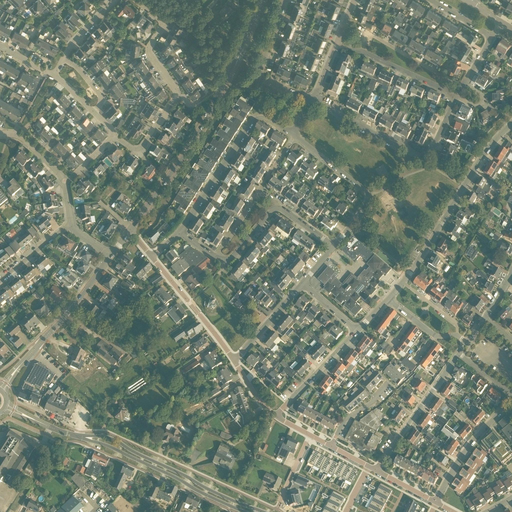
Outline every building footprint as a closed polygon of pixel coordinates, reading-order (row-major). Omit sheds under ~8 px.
[(20,8),(23,5),(21,2),(23,0),(15,0),(14,2),(12,3),(14,5),(18,10),(20,8)] [(36,16),(42,11),(44,14),(49,10),(45,5),(44,6),(40,0),(37,0),(33,3),(34,4),(29,8),(36,16)] [(92,0),(91,0),(82,0),(80,3),(82,5),(77,11),(83,17),(86,14),(85,13),(90,8),(89,7),(91,4),(90,3),(92,0)] [(232,13),(237,8),(228,0),(227,0),(222,6),(223,7),(219,12),(226,18),(231,13),(232,13)] [(374,14),(376,9),(377,5),(372,3),(365,0),(363,7),(369,9),(368,12),(374,14)] [(408,8),(412,10),(414,11),(419,4),(413,0),(408,8)] [(333,3),(330,9),(338,12),(340,6),(333,3)] [(131,8),(126,4),(123,8),(120,6),(115,12),(120,16),(123,11),(130,17),(135,11),(132,8),(131,8)] [(306,11),(308,6),(302,4),(301,7),(295,5),(293,11),(300,13),(301,10),(306,11)] [(421,15),(425,7),(419,4),(414,11),(412,15),(415,16),(417,13),(421,15)] [(326,14),(328,15),(335,18),(338,12),(330,9),(327,8),(325,13),(317,10),(316,13),(325,17),(326,14)] [(429,25),(435,13),(429,10),(425,17),(428,19),(426,23),(429,25)] [(80,17),(73,11),(71,14),(72,15),(70,17),(69,15),(68,15),(65,18),(65,19),(67,21),(66,22),(72,28),(75,25),(79,21),(77,19),(80,17)] [(301,24),(303,18),(299,16),(300,13),(293,11),(291,17),(296,19),(295,22),(301,24)] [(373,16),(374,14),(368,12),(367,15),(361,12),(358,19),(361,20),(360,23),(372,28),(373,25),(365,22),(366,18),(371,20),(373,16)] [(437,25),(441,17),(435,13),(429,25),(431,26),(433,22),(437,24),(437,25)] [(140,18),(136,15),(131,22),(136,26),(138,24),(140,26),(141,26),(144,21),(146,19),(142,15),(140,18)] [(447,31),(452,23),(445,19),(441,27),(447,31)] [(333,23),(326,20),(325,22),(321,21),(320,24),(324,26),(331,29),(333,23)] [(63,37),(68,32),(65,28),(67,26),(62,21),(58,25),(53,29),(59,34),(63,37)] [(148,24),(144,21),(141,26),(140,26),(138,28),(144,32),(145,32),(145,34),(145,35),(147,37),(151,33),(149,31),(154,25),(149,22),(148,24)] [(387,34),(392,26),(382,21),(379,26),(382,28),(381,30),(387,34)] [(108,26),(104,22),(99,26),(103,30),(106,33),(108,31),(109,32),(111,32),(113,31),(115,29),(110,23),(108,26)] [(299,29),(301,24),(295,22),(294,24),(289,22),(286,29),(294,31),(295,28),(299,29)] [(453,34),(458,27),(452,23),(447,31),(453,34)] [(174,34),(181,38),(186,31),(175,24),(172,29),(176,31),(174,34)] [(10,26),(8,25),(2,34),(7,37),(11,30),(9,28),(10,26)] [(328,35),(331,29),(324,26),(321,32),(328,35)] [(398,40),(404,30),(404,29),(401,27),(399,31),(396,29),(391,36),(398,40)] [(101,32),(97,28),(93,32),(97,36),(102,41),(104,39),(105,40),(107,38),(109,39),(111,37),(106,33),(103,30),(101,32)] [(15,41),(22,29),(21,29),(19,34),(15,31),(11,38),(15,41)] [(20,45),(24,37),(21,35),(23,30),(22,29),(15,41),(18,43),(17,44),(20,45)] [(295,42),(297,36),(292,35),(294,31),(286,29),(284,35),(290,37),(289,40),(295,42)] [(403,44),(408,36),(407,36),(405,34),(407,31),(404,30),(398,40),(403,44)] [(325,37),(318,34),(312,31),(311,34),(319,37),(317,43),(314,42),(313,42),(324,46),(325,47),(327,42),(326,42),(326,40),(324,39),(325,37)] [(463,36),(461,34),(457,32),(455,35),(461,39),(467,42),(468,40),(474,43),(477,37),(471,33),(469,37),(464,34),(463,36)] [(173,36),(169,34),(166,39),(173,43),(175,41),(178,43),(181,38),(174,34),(173,36)] [(39,47),(46,35),(45,35),(43,38),(40,36),(39,38),(38,37),(34,44),(39,47)] [(43,51),(48,43),(44,41),(47,36),(46,35),(39,47),(42,48),(41,50),(43,51)] [(95,39),(91,35),(87,39),(92,43),(94,45),(98,41),(100,43),(102,41),(97,36),(95,39)] [(30,40),(31,38),(29,37),(28,39),(24,37),(20,45),(22,46),(22,45),(25,47),(29,40),(30,40)] [(415,40),(413,39),(412,38),(407,46),(414,50),(418,42),(420,38),(417,37),(415,40)] [(468,54),(471,48),(466,45),(467,42),(461,39),(458,44),(463,47),(461,50),(468,54)] [(49,52),(55,41),(54,40),(51,45),(48,43),(43,51),(45,52),(46,51),(49,52)] [(282,40),(280,46),(292,51),(293,47),(295,42),(289,40),(288,42),(282,40)] [(53,55),(57,48),(53,46),(56,41),(55,41),(49,52),(53,55)] [(90,46),(86,42),(82,46),(85,49),(88,52),(92,48),(94,50),(96,48),(94,45),(92,43),(90,46)] [(321,52),(324,46),(313,42),(311,47),(307,45),(305,49),(311,51),(312,48),(314,49),(321,52)] [(420,53),(424,46),(418,42),(414,50),(420,53)] [(507,45),(502,42),(496,50),(500,52),(499,53),(502,55),(500,58),(505,61),(509,54),(507,53),(511,47),(507,45)] [(177,50),(180,48),(177,46),(173,49),(172,47),(169,50),(167,47),(160,52),(163,57),(167,54),(169,56),(175,52),(177,50)] [(289,60),(291,54),(292,51),(280,46),(278,52),(284,54),(283,57),(289,60)] [(83,52),(79,48),(75,52),(77,54),(76,55),(79,58),(81,57),(82,59),(86,55),(88,57),(91,54),(88,52),(85,49),(83,52)] [(434,52),(428,48),(424,56),(430,59),(436,49),(434,52)] [(138,55),(139,50),(130,49),(130,54),(125,54),(125,58),(133,59),(134,55),(138,55)] [(437,62),(438,59),(440,55),(437,53),(439,51),(436,49),(430,59),(436,63),(437,62)] [(468,54),(461,50),(459,53),(455,50),(454,50),(451,56),(457,59),(458,57),(464,60),(468,54)] [(319,57),(316,56),(317,53),(311,51),(309,56),(308,56),(307,59),(309,60),(318,64),(320,60),(319,59),(319,57)] [(180,59),(177,54),(175,52),(169,56),(170,59),(166,62),(170,66),(174,63),(180,59)] [(342,55),(340,59),(338,66),(347,70),(350,63),(352,59),(342,55)] [(138,63),(135,59),(129,64),(131,68),(132,67),(136,71),(138,70),(145,65),(142,60),(138,63)] [(175,73),(185,66),(180,59),(174,63),(176,66),(172,69),(175,73)] [(459,64),(460,61),(455,59),(454,62),(451,69),(449,68),(447,72),(453,75),(453,74),(458,76),(461,69),(459,68),(461,65),(459,64)] [(99,60),(89,68),(93,72),(97,69),(99,71),(105,66),(99,60)] [(318,64),(309,60),(306,66),(309,67),(314,69),(315,67),(316,68),(318,64)] [(2,76),(9,64),(3,61),(0,67),(0,68),(3,70),(4,71),(1,76),(2,76)] [(282,67),(279,66),(280,65),(277,63),(273,71),(276,72),(276,73),(282,76),(286,66),(283,65),(282,67)] [(10,74),(14,67),(9,64),(2,76),(4,77),(6,72),(10,74)] [(357,73),(366,77),(367,74),(370,67),(365,64),(364,67),(361,65),(359,68),(357,73)] [(500,69),(491,64),(489,67),(486,66),(483,72),(487,75),(491,77),(493,74),(497,76),(497,75),(500,69)] [(140,79),(146,74),(145,72),(148,69),(145,65),(138,70),(141,74),(139,76),(140,79)] [(100,81),(107,75),(104,71),(107,69),(105,66),(99,71),(101,74),(97,77),(100,81)] [(190,73),(187,68),(185,66),(175,73),(178,78),(182,75),(184,77),(190,73)] [(292,77),(294,71),(291,70),(292,69),(286,66),(282,76),(288,79),(289,76),(292,77)] [(338,66),(337,68),(337,69),(336,73),(339,74),(338,77),(344,79),(348,81),(349,78),(344,76),(347,70),(338,66)] [(16,77),(19,70),(14,67),(10,74),(15,77),(16,77)] [(377,70),(370,67),(367,74),(373,77),(375,73),(377,70)] [(297,73),(294,71),(292,77),(294,78),(293,81),(299,84),(303,74),(298,72),(297,73)] [(25,73),(22,72),(18,80),(22,82),(28,73),(26,72),(25,73)] [(111,72),(110,73),(107,75),(100,81),(103,85),(111,80),(110,79),(112,78),(114,81),(116,79),(111,72)] [(385,82),(388,75),(382,72),(378,79),(385,82)] [(27,85),(31,77),(29,75),(30,74),(28,73),(22,82),(27,85)] [(185,87),(192,82),(190,79),(193,77),(190,73),(184,77),(186,80),(182,83),(185,87)] [(145,86),(155,79),(152,74),(148,77),(146,74),(140,79),(145,86)] [(309,85),(312,79),(309,78),(309,77),(303,74),(299,84),(305,87),(306,84),(309,85)] [(388,75),(385,82),(383,86),(386,88),(389,89),(387,93),(390,94),(391,91),(392,89),(392,88),(390,87),(391,85),(394,78),(388,75)] [(32,94),(36,86),(33,84),(35,81),(33,79),(33,78),(31,77),(27,85),(26,86),(30,89),(29,92),(32,94)] [(108,89),(111,94),(118,88),(121,85),(118,81),(120,80),(118,77),(116,79),(114,81),(116,83),(108,89)] [(344,79),(338,77),(337,80),(333,78),(331,85),(339,88),(342,82),(343,82),(344,79)] [(487,82),(482,79),(479,77),(475,84),(478,86),(483,90),(488,82),(489,83),(491,80),(489,79),(487,82)] [(155,79),(145,86),(151,93),(156,88),(155,86),(159,83),(155,79)] [(194,91),(200,86),(195,80),(192,82),(185,87),(188,91),(192,89),(194,91)] [(401,90),(404,83),(399,80),(396,87),(401,90)] [(406,92),(409,85),(404,83),(401,90),(406,92)] [(336,98),(338,95),(336,95),(339,88),(331,85),(328,92),(332,93),(330,96),(336,98)] [(205,93),(203,90),(200,86),(194,91),(190,94),(193,99),(197,96),(199,98),(205,93)] [(414,87),(411,94),(416,97),(419,90),(414,87)] [(118,88),(111,94),(115,98),(119,95),(120,97),(120,102),(128,103),(128,100),(129,98),(126,97),(127,96),(123,92),(122,92),(118,88)] [(149,100),(157,95),(158,98),(165,93),(162,88),(158,91),(156,88),(151,93),(145,96),(145,97),(146,97),(149,100)] [(502,103),(502,97),(504,97),(504,92),(504,89),(497,91),(497,96),(491,96),(491,103),(497,103),(502,103)] [(421,99),(424,92),(419,90),(416,97),(421,99)] [(432,101),(436,94),(431,92),(427,99),(432,101)] [(60,103),(66,97),(63,93),(58,97),(54,93),(48,99),(51,102),(55,98),(60,103)] [(437,104),(441,96),(436,94),(432,101),(437,104)] [(63,112),(69,106),(67,104),(70,101),(66,97),(60,103),(58,105),(61,109),(63,112)] [(356,103),(357,100),(352,98),(351,101),(350,100),(346,108),(352,110),(356,103)] [(246,104),(240,100),(236,105),(240,107),(240,108),(249,114),(256,103),(249,99),(246,104)] [(149,100),(147,103),(144,107),(154,114),(157,109),(153,106),(155,104),(149,100)] [(8,113),(12,105),(8,103),(2,112),(4,113),(5,112),(8,113)] [(362,106),(356,103),(352,110),(358,114),(362,106)] [(11,117),(17,108),(12,105),(8,113),(10,115),(9,116),(11,117)] [(69,106),(63,112),(69,118),(70,117),(78,109),(75,105),(71,108),(69,106)] [(115,115),(119,111),(113,105),(109,109),(115,115)] [(151,118),(154,114),(144,107),(139,114),(145,118),(147,116),(151,118)] [(468,118),(470,115),(471,114),(472,112),(472,111),(464,107),(463,108),(460,110),(458,113),(460,114),(459,118),(458,117),(458,118),(465,121),(467,117),(468,118)] [(17,118),(21,111),(21,110),(17,108),(11,117),(13,118),(14,117),(17,118)] [(249,114),(240,108),(237,112),(233,109),(230,115),(236,119),(236,120),(242,124),(249,114)] [(75,124),(79,120),(81,118),(79,116),(82,113),(78,109),(70,117),(73,120),(72,122),(75,124)] [(112,119),(115,115),(109,109),(105,112),(112,119)] [(368,119),(372,112),(367,109),(363,116),(368,119)] [(497,117),(499,114),(492,110),(490,113),(489,114),(487,111),(486,111),(483,113),(482,112),(480,113),(480,114),(480,115),(481,117),(483,120),(481,121),(483,125),(485,124),(492,120),(491,119),(496,117),(497,117)] [(424,119),(435,124),(438,119),(434,117),(436,115),(428,111),(427,114),(426,114),(424,119)] [(183,127),(186,122),(184,121),(186,118),(177,112),(173,117),(177,120),(175,122),(182,127),(183,127)] [(374,122),(378,115),(372,112),(368,119),(374,122)] [(37,129),(40,127),(43,123),(39,119),(42,116),(39,113),(34,118),(37,121),(33,125),(37,129)] [(401,136),(407,126),(401,123),(405,115),(403,114),(398,123),(400,124),(396,133),(401,136)] [(145,125),(140,122),(141,119),(135,115),(134,118),(136,119),(132,125),(133,126),(129,132),(136,137),(139,133),(140,134),(145,125)] [(83,128),(90,120),(87,117),(81,122),(79,120),(75,124),(77,126),(79,124),(83,128)] [(385,128),(389,121),(383,118),(379,125),(385,128)] [(433,129),(435,124),(424,119),(422,124),(421,126),(421,128),(422,129),(427,131),(428,132),(430,128),(433,129)] [(86,136),(91,131),(89,129),(94,124),(90,120),(83,128),(86,131),(84,133),(86,136)] [(234,124),(227,120),(223,125),(228,128),(228,129),(230,130),(236,134),(242,124),(236,120),(234,124)] [(41,137),(48,131),(44,127),(47,124),(45,121),(43,123),(40,127),(42,129),(37,133),(41,137)] [(391,131),(395,124),(389,121),(385,128),(391,131)] [(470,125),(460,121),(458,125),(456,124),(454,129),(458,131),(458,132),(465,135),(470,125)] [(182,127),(175,122),(173,126),(169,124),(165,130),(173,135),(175,132),(177,134),(182,127)] [(255,130),(260,134),(261,134),(265,127),(259,123),(255,130)] [(407,139),(411,132),(409,131),(411,128),(408,127),(409,125),(408,125),(408,124),(407,126),(401,136),(407,139)] [(265,127),(261,134),(263,135),(266,137),(266,138),(268,139),(271,135),(269,133),(270,130),(265,127)] [(51,128),(48,131),(41,137),(45,141),(50,137),(52,139),(54,137),(56,135),(57,134),(54,131),(54,132),(51,128)] [(94,139),(101,132),(98,128),(93,133),(91,131),(86,136),(88,138),(91,135),(94,139)] [(420,134),(418,138),(422,139),(425,141),(428,135),(426,134),(427,131),(422,129),(421,130),(420,130),(419,134),(420,134)] [(236,134),(230,130),(227,134),(220,130),(217,135),(221,138),(223,140),(230,144),(236,134)] [(451,131),(450,134),(447,141),(455,145),(458,140),(461,142),(462,141),(463,137),(464,137),(457,134),(451,131)] [(99,144),(101,141),(100,140),(105,135),(101,132),(94,139),(99,144)] [(281,137),(275,134),(274,136),(271,135),(268,139),(268,140),(274,144),(272,147),(274,148),(281,137)] [(174,140),(167,135),(165,138),(162,135),(157,142),(164,146),(166,143),(170,146),(174,140)] [(422,147),(425,141),(422,139),(418,138),(415,136),(413,135),(410,141),(413,143),(412,144),(418,147),(418,145),(422,147)] [(282,148),(286,141),(281,137),(274,148),(272,147),(270,149),(275,153),(277,150),(279,146),(282,148)] [(252,149),(254,147),(256,144),(257,145),(257,144),(259,146),(263,148),(264,145),(258,142),(253,138),(251,141),(249,139),(245,145),(252,149)] [(59,141),(57,139),(54,141),(52,143),(54,145),(53,147),(55,149),(54,150),(56,152),(63,145),(59,141)] [(230,144),(223,140),(220,144),(214,140),(210,145),(215,148),(216,149),(223,154),(230,144)] [(71,149),(65,143),(63,145),(56,152),(58,154),(59,152),(61,154),(62,153),(64,156),(69,151),(71,149)] [(445,144),(441,154),(451,159),(454,151),(456,152),(457,149),(445,144)] [(255,151),(254,150),(252,149),(245,145),(242,150),(244,152),(243,155),(250,159),(251,158),(252,157),(251,157),(255,151)] [(511,146),(510,150),(506,148),(505,151),(501,148),(497,154),(505,158),(507,159),(511,162),(511,159),(511,146)] [(118,159),(122,155),(114,147),(109,152),(110,153),(107,156),(113,163),(117,159),(118,159)] [(158,151),(153,148),(149,153),(156,158),(158,156),(165,160),(168,155),(169,154),(160,148),(158,151)] [(223,154),(216,149),(213,153),(207,150),(204,155),(210,160),(217,164),(223,154)] [(273,162),(276,157),(274,155),(275,153),(270,149),(268,152),(269,153),(266,158),(273,162)] [(70,152),(69,151),(64,156),(66,158),(65,159),(68,161),(66,162),(68,164),(75,157),(70,152)] [(24,154),(22,152),(19,155),(17,153),(13,158),(12,160),(14,161),(15,160),(19,164),(27,156),(24,153),(24,154)] [(84,160),(78,154),(75,157),(68,164),(70,166),(71,165),(73,167),(79,161),(81,163),(84,160)] [(295,165),(303,156),(300,154),(297,157),(292,154),(288,159),(295,165)] [(505,165),(501,163),(505,158),(497,154),(494,159),(497,161),(496,163),(503,168),(505,165)] [(250,159),(243,155),(241,157),(238,155),(235,161),(242,165),(245,160),(248,162),(250,159)] [(21,169),(23,171),(29,165),(27,163),(30,160),(29,159),(30,159),(27,156),(19,164),(23,167),(21,169)] [(269,168),(273,162),(266,158),(262,163),(261,163),(260,165),(265,169),(266,166),(269,168)] [(133,172),(139,164),(132,159),(128,165),(125,163),(121,169),(127,172),(131,175),(133,171),(133,172)] [(207,164),(201,160),(200,161),(197,165),(204,170),(210,174),(217,164),(210,160),(207,164)] [(238,174),(240,172),(239,171),(242,165),(235,161),(231,166),(234,168),(232,171),(238,174)] [(108,168),(101,162),(98,164),(90,172),(96,178),(98,175),(99,177),(108,168)] [(300,169),(305,173),(307,174),(314,165),(312,163),(309,167),(305,163),(303,165),(301,163),(297,168),(296,170),(298,172),(300,169)] [(495,165),(491,163),(487,168),(494,172),(497,167),(502,170),(503,168),(496,163),(495,165)] [(36,166),(34,165),(31,168),(29,165),(23,171),(27,175),(29,173),(31,176),(39,168),(36,165),(36,166)] [(157,170),(150,165),(148,168),(147,167),(144,173),(145,173),(142,177),(149,182),(157,170)] [(262,179),(266,173),(263,171),(265,169),(260,165),(258,168),(259,169),(255,174),(262,179)] [(314,180),(318,174),(314,171),(317,167),(314,165),(307,174),(306,175),(305,177),(308,179),(310,177),(314,180)] [(35,184),(41,178),(39,176),(42,173),(41,171),(39,168),(31,176),(33,178),(31,180),(35,184)] [(492,178),(491,178),(494,172),(487,168),(484,173),(488,176),(487,178),(491,181),(492,178)] [(195,179),(203,184),(210,174),(204,170),(201,174),(194,170),(191,175),(195,178),(195,179)] [(238,174),(232,171),(231,173),(228,172),(225,177),(234,183),(237,178),(236,177),(238,174)] [(259,184),(262,179),(255,174),(251,171),(249,174),(253,177),(252,179),(250,178),(248,181),(254,185),(256,182),(259,184)] [(234,186),(235,184),(233,183),(234,183),(225,177),(221,183),(223,184),(222,187),(227,190),(229,188),(228,187),(230,184),(234,186)] [(325,188),(333,179),(330,177),(328,181),(323,178),(319,183),(323,187),(322,188),(324,190),(325,188)] [(44,180),(41,178),(35,184),(37,186),(39,190),(42,189),(51,183),(49,180),(48,178),(44,180)] [(203,184),(195,179),(192,183),(188,180),(184,186),(191,190),(197,194),(203,184)] [(275,191),(280,183),(274,179),(269,186),(275,191)] [(332,194),(337,188),(332,185),(335,181),(333,179),(325,188),(328,190),(332,194)] [(489,185),(486,183),(480,179),(476,186),(479,188),(476,193),(479,194),(486,199),(488,195),(487,195),(492,186),(489,184),(489,185)] [(96,187),(90,180),(88,182),(87,181),(85,184),(82,181),(77,186),(80,189),(80,190),(77,192),(77,194),(79,196),(81,196),(84,193),(87,190),(91,193),(95,189),(94,188),(96,187)] [(284,195),(291,186),(283,180),(280,183),(275,191),(281,195),(281,194),(282,193),(284,195)] [(21,190),(13,181),(9,184),(12,188),(7,191),(12,197),(20,190),(21,190)] [(255,189),(253,188),(254,185),(248,181),(246,184),(248,185),(246,188),(243,185),(241,188),(245,190),(252,195),(255,189)] [(43,196),(51,195),(50,190),(54,188),(53,186),(51,183),(42,189),(45,193),(43,194),(43,196)] [(291,202),(296,195),(291,191),(294,188),(291,186),(284,195),(287,196),(286,198),(285,198),(291,202)] [(227,190),(222,187),(220,189),(218,188),(214,193),(221,198),(225,200),(226,198),(222,195),(224,192),(225,193),(227,190)] [(188,194),(181,190),(181,191),(178,196),(190,204),(197,194),(191,190),(188,194)] [(248,200),(252,195),(245,190),(241,195),(240,195),(239,198),(244,201),(246,199),(248,200)] [(353,204),(357,199),(354,197),(354,196),(350,192),(344,200),(346,201),(346,200),(353,204)] [(211,203),(220,208),(221,205),(217,203),(221,198),(214,193),(210,199),(213,200),(211,203)] [(304,197),(298,193),(296,195),(291,202),(297,207),(297,206),(298,205),(301,207),(307,199),(307,198),(305,196),(304,197)] [(117,204),(120,200),(123,196),(120,194),(114,201),(117,204)] [(477,198),(471,194),(466,203),(472,207),(476,200),(477,198)] [(52,198),(51,195),(43,196),(44,202),(46,201),(47,204),(57,203),(57,199),(56,199),(56,197),(52,198)] [(184,214),(190,204),(178,196),(174,201),(181,205),(178,210),(184,214)] [(241,211),(245,205),(242,204),(244,201),(239,198),(237,200),(238,201),(234,206),(241,211)] [(308,214),(313,207),(315,205),(307,199),(301,207),(303,209),(302,210),(308,214)] [(53,214),(52,209),(57,208),(57,207),(58,206),(57,203),(47,204),(47,205),(43,205),(44,210),(45,210),(46,213),(52,216),(53,214)] [(124,205),(120,203),(118,204),(115,207),(123,214),(124,213),(127,215),(131,210),(124,204),(124,205)] [(220,208),(211,203),(210,205),(207,204),(204,209),(210,214),(214,209),(221,213),(223,210),(220,208)] [(90,218),(89,208),(90,208),(90,205),(79,206),(80,209),(79,209),(80,217),(81,217),(82,221),(86,220),(87,224),(91,223),(95,223),(94,217),(90,218)] [(234,207),(232,206),(229,211),(224,207),(223,210),(226,212),(226,213),(233,217),(235,215),(238,216),(241,211),(234,206),(234,207)] [(343,217),(344,215),(347,211),(340,206),(336,212),(343,217)] [(323,210),(319,207),(317,210),(313,207),(308,214),(313,219),(314,218),(315,217),(317,219),(322,212),(323,210)] [(463,222),(465,219),(468,220),(469,221),(472,216),(473,217),(475,213),(466,208),(464,212),(466,213),(465,215),(460,212),(456,218),(463,222)] [(206,222),(208,220),(207,219),(210,214),(204,209),(200,215),(203,216),(201,219),(206,222)] [(231,227),(234,221),(232,220),(233,217),(226,213),(224,215),(227,217),(224,222),(231,227)] [(47,231),(50,229),(50,228),(51,227),(48,223),(51,220),(52,218),(45,216),(41,219),(43,221),(40,223),(47,231)] [(206,222),(201,219),(199,222),(197,220),(193,225),(200,230),(203,225),(204,225),(206,222)] [(109,239),(117,227),(109,221),(101,234),(109,239)] [(283,233),(288,225),(282,221),(277,228),(283,233)] [(328,223),(325,221),(322,224),(325,226),(324,227),(327,229),(328,228),(331,231),(333,228),(334,228),(337,225),(333,221),(332,223),(329,221),(328,223)] [(38,225),(36,222),(31,226),(37,233),(38,233),(37,232),(39,230),(42,234),(44,233),(44,234),(47,231),(40,223),(38,225)] [(227,232),(231,227),(224,222),(220,228),(219,227),(216,225),(214,228),(223,233),(225,231),(227,232)] [(203,239),(206,234),(200,230),(193,225),(189,231),(196,235),(199,232),(203,234),(201,238),(203,239)] [(291,239),(295,233),(293,231),(294,229),(288,225),(283,233),(289,237),(288,237),(291,239)] [(165,234),(168,231),(166,229),(163,226),(160,229),(156,233),(155,233),(149,239),(153,244),(160,237),(158,236),(163,232),(165,234)] [(459,235),(456,233),(459,229),(454,226),(452,228),(451,227),(447,233),(452,236),(454,237),(457,239),(460,235),(459,235)] [(221,236),(223,233),(214,228),(213,230),(213,231),(217,233),(215,236),(212,234),(211,237),(220,243),(224,238),(221,236)] [(34,239),(38,236),(32,229),(27,233),(28,234),(27,234),(32,240),(34,238),(34,239)] [(273,238),(274,239),(276,237),(270,232),(268,234),(267,233),(266,233),(262,238),(268,244),(271,240),(271,241),(273,238)] [(305,237),(299,233),(297,234),(295,233),(291,239),(293,241),(294,240),(299,244),(305,237)] [(26,245),(32,240),(27,234),(22,239),(26,245)] [(220,243),(211,237),(206,234),(203,239),(206,241),(208,239),(212,241),(210,244),(217,249),(220,243)] [(305,248),(310,241),(305,237),(299,244),(305,248)] [(342,251),(355,263),(360,257),(366,262),(373,254),(354,238),(353,238),(352,237),(350,239),(351,241),(342,251)] [(269,250),(266,247),(268,244),(262,238),(257,244),(258,244),(259,245),(257,247),(264,254),(265,253),(265,254),(269,250)] [(21,249),(26,245),(22,239),(16,243),(21,249)] [(68,241),(66,239),(65,240),(63,239),(59,245),(60,246),(59,249),(64,253),(66,250),(69,252),(73,254),(71,257),(73,259),(77,254),(74,252),(78,247),(72,243),(71,244),(67,242),(68,241)] [(311,253),(316,245),(310,241),(305,248),(311,253)] [(446,258),(448,254),(445,252),(448,246),(449,245),(442,241),(437,249),(440,250),(438,253),(446,258)] [(21,249),(16,243),(15,244),(15,243),(10,247),(16,254),(19,251),(21,249)] [(507,247),(502,244),(499,251),(504,254),(504,253),(510,256),(511,252),(511,248),(507,246),(507,247)] [(264,254),(257,247),(255,249),(254,248),(253,248),(249,254),(255,259),(259,255),(261,258),(263,256),(264,254)] [(11,258),(14,255),(9,248),(4,252),(4,253),(9,259),(11,257),(11,258)] [(206,259),(194,251),(190,248),(185,252),(179,257),(181,260),(173,266),(171,268),(179,276),(178,277),(190,267),(192,270),(206,259)] [(468,249),(465,255),(470,258),(473,252),(468,249)] [(84,253),(81,251),(77,257),(80,260),(81,258),(84,261),(83,263),(78,269),(84,274),(89,267),(88,266),(91,262),(88,261),(91,256),(85,252),(84,253)] [(173,266),(181,260),(179,257),(177,259),(172,252),(166,257),(171,264),(173,266)] [(0,259),(3,264),(9,259),(4,253),(0,256),(0,259)] [(303,253),(301,255),(306,259),(308,261),(310,259),(303,253)] [(256,265),(253,262),(255,259),(249,254),(244,259),(245,260),(246,261),(244,263),(250,268),(252,269),(256,265)] [(301,255),(299,257),(305,262),(306,263),(306,264),(308,261),(306,259),(301,255)] [(386,276),(392,270),(375,255),(367,265),(370,268),(366,272),(365,271),(357,279),(358,280),(357,281),(352,276),(341,289),(332,281),(338,275),(329,267),(318,280),(326,287),(323,290),(329,295),(331,293),(336,298),(335,300),(341,305),(344,302),(346,304),(343,307),(355,317),(362,309),(356,303),(361,298),(365,302),(370,296),(371,297),(376,291),(375,289),(380,283),(378,282),(385,274),(386,276)] [(438,264),(440,261),(437,259),(438,257),(434,255),(433,257),(434,257),(431,262),(430,261),(428,264),(435,269),(438,264)] [(131,274),(135,268),(130,264),(132,261),(125,256),(121,262),(127,266),(125,269),(131,274)] [(303,265),(305,262),(299,257),(297,259),(298,260),(293,266),(300,272),(305,266),(303,265)] [(46,262),(42,258),(41,259),(41,258),(38,261),(45,269),(49,266),(50,267),(53,265),(47,259),(48,260),(46,262)] [(192,270),(192,271),(195,275),(211,262),(206,259),(192,270)] [(499,280),(500,278),(499,278),(502,272),(491,266),(493,263),(488,260),(486,264),(488,265),(487,268),(486,269),(490,271),(493,272),(491,276),(489,280),(493,282),(494,278),(498,280),(499,280)] [(40,272),(45,269),(38,261),(35,263),(35,264),(34,265),(37,269),(35,271),(34,270),(39,276),(40,276),(42,274),(40,272)] [(140,280),(146,274),(152,269),(146,263),(134,275),(140,280)] [(248,270),(250,268),(244,263),(242,265),(241,264),(240,264),(236,270),(242,275),(247,269),(248,270)] [(300,272),(293,266),(290,263),(284,271),(286,272),(286,273),(293,279),(292,278),(294,276),(295,277),(300,272)] [(126,280),(128,277),(123,273),(125,271),(118,265),(114,271),(126,280)] [(31,280),(32,280),(34,278),(35,280),(36,279),(37,281),(41,278),(40,276),(39,276),(34,270),(35,271),(33,273),(29,268),(28,270),(27,269),(24,271),(31,280)] [(66,276),(62,280),(61,282),(68,287),(68,288),(69,288),(70,287),(71,287),(72,285),(73,286),(73,287),(78,281),(78,279),(77,277),(67,270),(63,274),(66,276)] [(241,282),(245,277),(242,275),(236,270),(231,275),(233,276),(231,279),(237,283),(239,281),(240,282),(241,282)] [(29,282),(31,280),(24,271),(22,274),(21,276),(24,280),(22,281),(21,281),(22,282),(26,287),(30,284),(29,282)] [(286,272),(284,271),(277,279),(287,287),(292,281),(291,281),(290,280),(292,278),(293,279),(286,273),(286,272)] [(475,286),(478,283),(468,271),(465,274),(471,281),(475,285),(475,286)] [(489,279),(481,271),(480,272),(478,272),(476,274),(476,275),(478,277),(480,277),(482,279),(480,282),(482,285),(482,284),(486,286),(484,290),(491,294),(491,293),(492,293),(493,291),(492,290),(494,287),(490,285),(491,285),(487,283),(489,279)] [(424,282),(427,277),(422,273),(419,278),(418,278),(414,284),(419,288),(424,282)] [(150,281),(154,286),(163,280),(160,275),(150,281)] [(118,281),(110,276),(108,279),(107,281),(117,289),(119,287),(115,284),(118,281)] [(193,276),(186,282),(185,282),(193,291),(195,289),(196,289),(197,288),(198,287),(200,285),(193,276)] [(20,283),(16,279),(15,280),(14,280),(11,282),(18,291),(22,287),(25,291),(28,289),(26,287),(22,282),(20,283)] [(287,287),(277,279),(275,282),(277,284),(275,286),(271,283),(269,285),(278,293),(280,291),(282,292),(287,287)] [(427,284),(424,282),(419,288),(424,292),(429,286),(429,285),(432,281),(431,280),(427,284)] [(117,289),(107,281),(105,283),(103,286),(110,291),(112,288),(116,291),(117,289)] [(16,293),(18,291),(11,282),(8,285),(9,285),(7,286),(11,291),(9,292),(8,291),(9,292),(13,298),(17,295),(16,293)] [(126,284),(123,282),(121,285),(128,290),(130,287),(126,284)] [(435,300),(440,294),(439,294),(437,291),(439,289),(439,288),(440,287),(438,285),(434,290),(434,289),(429,296),(435,300)] [(58,304),(63,299),(60,296),(62,293),(55,287),(49,293),(52,295),(49,299),(54,303),(55,302),(58,304)] [(250,287),(235,305),(240,309),(243,306),(246,308),(250,303),(252,305),(256,300),(255,300),(262,293),(259,290),(258,290),(256,292),(250,287)] [(262,304),(261,304),(266,298),(269,295),(264,291),(261,288),(259,290),(262,293),(255,300),(256,300),(261,305),(262,304)] [(164,305),(164,306),(165,305),(172,299),(167,294),(166,295),(161,289),(155,295),(164,305)] [(6,294),(3,290),(2,291),(1,291),(0,291),(0,295),(5,302),(8,300),(9,301),(13,298),(9,292),(6,294)] [(440,294),(435,300),(440,304),(445,298),(445,297),(448,299),(452,293),(451,292),(449,291),(448,293),(447,293),(446,292),(443,296),(440,294)] [(452,303),(455,299),(457,297),(452,293),(448,299),(450,301),(449,301),(445,308),(450,312),(455,306),(457,303),(457,302),(455,305),(452,303)] [(113,299),(106,294),(104,296),(101,294),(97,301),(104,305),(106,302),(109,304),(113,299)] [(121,304),(123,301),(114,294),(112,297),(119,302),(118,303),(121,304)] [(269,295),(266,298),(261,304),(262,304),(267,308),(272,302),(270,299),(272,296),(270,294),(269,295)] [(476,303),(473,307),(473,308),(479,312),(485,305),(487,302),(480,297),(480,299),(476,296),(473,301),(476,303)] [(300,308),(303,310),(304,310),(309,303),(303,298),(296,306),(299,309),(300,308)] [(212,309),(214,309),(215,308),(216,307),(216,305),(216,303),(215,302),(213,301),(211,301),(209,302),(208,303),(208,305),(208,306),(209,308),(210,309),(212,309)] [(463,301),(462,301),(459,304),(457,303),(455,306),(450,312),(455,316),(460,310),(460,309),(463,311),(467,306),(468,305),(463,301)] [(48,316),(52,311),(44,303),(35,312),(41,318),(44,314),(45,313),(48,316)] [(167,313),(176,324),(187,316),(183,311),(183,310),(178,304),(169,312),(167,313)] [(159,316),(167,309),(168,308),(165,305),(164,306),(164,305),(151,317),(153,320),(158,315),(159,316)] [(104,315),(106,312),(105,312),(103,311),(99,307),(97,310),(92,306),(87,313),(94,318),(97,313),(100,316),(101,314),(104,315)] [(307,316),(305,314),(300,319),(298,322),(302,325),(304,322),(303,321),(306,317),(311,322),(312,322),(313,320),(315,318),(315,319),(320,313),(314,307),(309,313),(309,314),(307,316)] [(106,312),(112,317),(115,314),(108,309),(106,312)] [(167,309),(159,316),(161,319),(167,313),(169,312),(167,309)] [(470,313),(470,312),(467,310),(466,313),(469,315),(467,317),(467,316),(463,322),(469,326),(473,321),(472,320),(475,316),(471,312),(470,313)] [(511,318),(511,311),(511,310),(507,314),(504,311),(498,317),(503,322),(506,319),(509,322),(511,319),(511,318)] [(396,322),(400,317),(391,311),(387,316),(393,320),(396,322)] [(35,328),(39,324),(30,314),(21,324),(25,329),(25,330),(27,332),(28,332),(29,333),(33,328),(35,328)] [(389,326),(393,320),(387,316),(383,321),(389,326)] [(290,329),(294,324),(292,322),(292,321),(287,317),(282,322),(290,329)] [(317,321),(316,322),(314,324),(314,325),(319,329),(322,325),(325,328),(331,322),(325,317),(320,323),(317,321)] [(304,327),(302,325),(298,322),(297,321),(295,323),(302,330),(304,327)] [(385,331),(389,326),(383,321),(379,326),(385,331)] [(286,334),(290,329),(282,322),(277,327),(283,332),(286,334)] [(22,344),(15,336),(21,330),(16,324),(7,332),(12,337),(9,340),(12,343),(17,349),(22,344)] [(194,333),(196,336),(199,333),(199,332),(202,330),(198,324),(186,333),(189,337),(189,336),(194,333)] [(328,330),(326,331),(331,335),(336,340),(343,333),(339,329),(338,330),(335,328),(334,329),(331,326),(328,330)] [(381,336),(385,331),(379,326),(375,332),(381,336)] [(409,334),(414,338),(419,332),(413,328),(409,334)] [(176,343),(186,336),(182,331),(172,338),(176,343)] [(268,338),(274,343),(278,339),(278,338),(272,333),(268,338)] [(414,338),(409,334),(408,335),(404,340),(410,344),(411,342),(414,338)] [(290,343),(292,341),(285,335),(283,337),(287,341),(290,343)] [(375,343),(377,340),(372,336),(368,341),(365,338),(361,344),(370,351),(370,350),(371,351),(373,348),(376,344),(375,343)] [(205,340),(202,337),(192,344),(198,353),(209,345),(205,340)] [(276,346),(276,345),(274,343),(268,338),(263,343),(269,348),(272,351),(276,346)] [(408,352),(410,349),(407,347),(410,344),(404,340),(400,346),(408,352)] [(112,349),(102,341),(97,347),(101,350),(98,354),(114,366),(116,364),(117,364),(119,362),(118,362),(123,355),(113,348),(112,349)] [(0,354),(2,357),(8,351),(1,343),(0,343),(0,354)] [(182,353),(190,348),(187,344),(180,350),(182,353)] [(365,358),(370,351),(361,344),(357,348),(359,350),(358,352),(365,358)] [(440,356),(442,354),(439,352),(441,349),(436,345),(432,350),(440,356)] [(321,356),(326,351),(320,346),(316,351),(321,356)] [(399,355),(402,351),(406,355),(408,352),(400,346),(395,352),(399,355)] [(266,355),(268,353),(261,347),(259,349),(266,355)] [(129,352),(133,359),(139,356),(135,348),(129,352)] [(79,365),(85,353),(76,349),(74,353),(75,354),(72,362),(79,365)] [(440,356),(432,350),(428,355),(433,360),(436,362),(440,356)] [(316,361),(321,356),(316,351),(311,356),(316,361)] [(348,356),(355,361),(358,357),(363,361),(365,358),(358,352),(356,355),(352,351),(348,356)] [(216,362),(214,358),(217,356),(214,352),(204,359),(212,371),(222,364),(219,360),(216,362)] [(247,362),(254,368),(257,365),(259,366),(265,359),(261,355),(259,357),(255,354),(247,362)] [(424,360),(429,365),(433,360),(428,355),(424,360)] [(355,361),(348,356),(344,361),(347,363),(345,365),(352,371),(353,371),(355,368),(351,366),(354,361),(357,363),(355,361)] [(185,375),(199,365),(196,359),(181,369),(185,375)] [(305,362),(302,360),(298,364),(306,372),(311,367),(305,362)] [(429,369),(431,366),(429,365),(424,360),(420,366),(425,370),(427,368),(429,369)] [(264,378),(269,372),(266,369),(268,366),(264,362),(259,367),(262,370),(259,373),(264,378)] [(290,373),(293,370),(283,362),(281,364),(286,369),(290,373)] [(301,377),(306,372),(298,364),(293,369),(296,371),(296,372),(301,377)] [(352,371),(345,365),(344,367),(339,364),(335,369),(346,377),(342,374),(345,370),(350,374),(352,371)] [(389,377),(398,366),(397,365),(394,368),(391,365),(384,372),(389,377)] [(49,386),(55,375),(39,366),(34,367),(25,383),(18,398),(29,403),(32,405),(32,404),(37,407),(41,399),(40,399),(42,396),(33,393),(35,388),(40,391),(45,383),(49,386)] [(400,374),(397,371),(400,368),(398,366),(389,377),(393,381),(400,374)] [(346,377),(335,369),(332,374),(335,377),(334,379),(338,382),(340,384),(346,377)] [(467,374),(464,371),(461,369),(459,372),(456,369),(454,373),(452,376),(454,377),(454,378),(461,384),(463,381),(460,379),(463,375),(465,376),(467,374)] [(220,383),(221,382),(224,386),(232,381),(229,377),(231,376),(230,373),(229,374),(226,370),(223,372),(222,371),(215,376),(220,383)] [(272,384),(277,378),(279,375),(274,371),(266,380),(272,384)] [(398,385),(404,379),(405,378),(402,375),(405,372),(403,371),(400,374),(393,381),(398,385)] [(373,375),(370,372),(368,374),(379,383),(383,379),(376,372),(373,375)] [(367,375),(370,378),(367,381),(374,388),(379,383),(368,374),(367,375)] [(421,393),(426,386),(420,381),(422,378),(417,374),(415,378),(417,379),(415,381),(418,384),(414,389),(421,393)] [(483,392),(487,387),(474,376),(471,381),(478,386),(477,387),(480,389),(477,393),(480,395),(483,392)] [(282,383),(286,379),(283,377),(280,381),(277,378),(272,384),(277,389),(283,383),(282,383)] [(336,385),(336,384),(338,382),(334,379),(332,381),(327,377),(323,382),(329,387),(331,385),(334,386),(335,384),(336,385)] [(370,393),(374,388),(367,381),(364,378),(362,380),(365,383),(363,386),(370,393)] [(320,394),(322,396),(324,397),(327,399),(330,395),(327,393),(326,392),(329,387),(323,382),(319,387),(323,390),(320,394)] [(56,395),(59,391),(60,390),(59,389),(62,385),(60,383),(52,392),(56,395)] [(450,393),(453,395),(457,390),(448,384),(445,389),(450,393)] [(235,401),(237,400),(236,396),(242,394),(240,388),(233,391),(234,392),(230,393),(233,401),(235,401)] [(359,391),(356,388),(354,389),(363,400),(368,396),(362,388),(359,391)] [(411,407),(415,401),(410,397),(413,393),(406,388),(405,390),(405,391),(406,392),(403,396),(405,397),(404,398),(407,400),(405,402),(411,407)] [(46,399),(51,393),(49,391),(47,389),(42,395),(46,399)] [(354,389),(354,390),(352,391),(355,394),(352,397),(359,404),(363,400),(354,389)] [(450,393),(445,389),(441,394),(449,400),(451,398),(448,396),(450,393)] [(496,404),(501,397),(492,390),(487,397),(496,404)] [(220,404),(228,398),(226,394),(217,399),(220,404)] [(249,413),(242,394),(236,396),(237,400),(235,401),(238,408),(240,408),(242,415),(249,413)] [(58,399),(58,398),(53,396),(52,399),(51,398),(49,401),(48,401),(48,402),(47,402),(46,404),(47,405),(44,410),(55,415),(62,401),(58,399)] [(481,401),(481,400),(477,405),(478,406),(480,407),(487,398),(484,396),(481,401)] [(349,400),(346,397),(345,398),(354,408),(359,404),(352,397),(349,400)] [(349,413),(354,408),(345,398),(343,400),(346,403),(343,405),(349,413)] [(55,415),(62,418),(63,417),(70,420),(77,404),(72,402),(73,400),(70,399),(69,401),(68,404),(62,401),(55,415)] [(442,410),(444,407),(445,408),(447,406),(438,399),(434,405),(442,410)] [(304,416),(307,409),(309,406),(309,405),(303,402),(302,404),(297,413),(304,416)] [(441,417),(444,413),(442,411),(442,410),(434,405),(430,410),(440,418),(440,417),(441,417)] [(448,408),(455,413),(457,410),(456,409),(457,409),(450,405),(448,408)] [(127,413),(122,410),(123,407),(121,406),(118,411),(117,411),(115,415),(116,416),(115,419),(122,422),(123,421),(124,421),(127,422),(128,422),(129,422),(129,421),(129,420),(129,419),(129,418),(128,418),(130,415),(127,414),(127,413)] [(398,425),(406,414),(397,408),(395,411),(397,412),(392,420),(398,425)] [(313,412),(311,411),(307,409),(304,416),(310,420),(313,412)] [(388,419),(385,416),(377,409),(361,421),(359,423),(355,421),(345,439),(350,442),(350,441),(356,445),(359,446),(358,448),(361,450),(362,448),(366,450),(368,451),(369,449),(375,452),(383,436),(377,433),(379,428),(383,426),(379,420),(384,416),(388,420),(388,419)] [(481,421),(485,416),(477,409),(475,411),(478,413),(476,416),(481,421)] [(316,423),(319,416),(313,412),(310,420),(316,423)] [(459,414),(459,415),(466,420),(468,417),(461,412),(459,414)] [(476,426),(481,421),(476,416),(473,414),(468,419),(476,426)] [(435,421),(426,415),(422,421),(428,424),(430,421),(433,423),(435,421)] [(466,420),(459,415),(457,418),(463,423),(466,420)] [(322,426),(325,419),(319,416),(316,423),(322,426)] [(448,422),(441,417),(440,417),(440,418),(438,420),(446,425),(448,422)] [(511,422),(511,423),(510,422),(506,417),(498,424),(503,430),(502,431),(511,443),(511,422)] [(328,429),(331,422),(325,419),(322,426),(328,429)] [(441,427),(444,429),(446,426),(446,425),(438,420),(436,423),(441,427)] [(427,432),(428,430),(425,428),(428,424),(422,421),(418,426),(427,432)] [(333,432),(335,430),(337,425),(331,422),(328,429),(333,432)] [(462,431),(467,435),(472,430),(464,423),(462,425),(463,426),(461,429),(462,431)] [(171,427),(169,426),(167,426),(166,429),(167,431),(163,438),(165,439),(163,441),(168,443),(170,441),(177,444),(180,437),(178,436),(179,433),(173,430),(174,428),(173,427),(172,426),(171,427)] [(453,431),(450,429),(446,426),(444,429),(452,435),(456,439),(458,436),(463,440),(464,439),(467,435),(462,431),(461,429),(460,429),(459,428),(455,432),(453,431)] [(449,439),(452,435),(444,429),(441,432),(449,439)] [(503,446),(500,443),(502,442),(492,430),(481,443),(489,452),(490,451),(501,465),(511,455),(511,453),(504,444),(503,446)] [(422,439),(423,437),(415,431),(411,436),(418,441),(421,438),(422,439)] [(0,483),(1,482),(10,488),(35,449),(23,441),(24,440),(11,432),(0,448),(0,483)] [(419,453),(421,451),(418,449),(420,446),(416,444),(418,441),(411,436),(407,441),(413,445),(411,448),(419,453)] [(446,444),(450,447),(455,451),(459,445),(451,439),(449,442),(448,441),(446,444)] [(292,458),(298,444),(290,440),(287,447),(283,445),(278,456),(286,460),(288,456),(292,458)] [(228,470),(232,461),(227,459),(229,455),(227,454),(230,449),(221,445),(213,463),(228,470)] [(455,451),(450,447),(448,450),(445,448),(443,450),(451,456),(455,451)] [(479,453),(475,450),(474,453),(475,454),(473,456),(477,459),(475,461),(482,465),(482,466),(484,463),(482,461),(484,457),(485,458),(487,455),(481,451),(479,453)] [(314,466),(320,455),(314,451),(307,463),(314,466)] [(94,477),(102,457),(95,453),(91,461),(85,474),(91,477),(92,476),(94,477)] [(445,467),(448,461),(445,459),(446,457),(439,453),(437,456),(442,460),(439,464),(445,467)] [(320,455),(314,466),(320,470),(326,458),(320,455)] [(499,469),(501,467),(491,455),(489,457),(499,469)] [(108,462),(109,460),(102,457),(94,477),(97,480),(100,474),(105,467),(105,468),(106,467),(111,469),(113,464),(108,462)] [(399,468),(404,460),(398,457),(394,465),(399,468)] [(59,462),(58,465),(65,468),(66,465),(66,464),(68,459),(65,458),(63,463),(59,462)] [(326,458),(320,470),(326,473),(332,461),(326,458)] [(30,475),(33,471),(38,463),(32,459),(24,471),(30,475)] [(405,471),(409,463),(404,460),(399,468),(405,471)] [(332,461),(326,473),(332,476),(340,462),(339,462),(338,464),(332,461)] [(479,468),(480,468),(482,465),(475,461),(474,464),(470,461),(468,463),(467,463),(465,465),(469,468),(468,471),(474,475),(479,468)] [(340,462),(332,476),(332,477),(334,474),(339,477),(346,466),(340,462)] [(411,474),(415,466),(412,465),(409,463),(405,471),(411,474)] [(75,471),(82,474),(85,469),(78,466),(75,471)] [(346,481),(352,469),(346,466),(339,477),(346,481)] [(417,477),(421,469),(415,466),(411,474),(417,477)] [(131,479),(134,471),(124,467),(114,489),(114,490),(122,496),(124,491),(122,490),(121,490),(127,477),(131,479)] [(352,469),(346,481),(352,484),(358,472),(352,469)] [(422,480),(427,472),(421,469),(417,477),(422,480)] [(275,478),(267,474),(263,482),(272,485),(270,489),(277,492),(285,473),(278,470),(275,478)] [(466,473),(464,471),(462,470),(460,473),(461,473),(459,476),(464,479),(462,481),(468,486),(470,483),(469,482),(474,475),(468,471),(466,473)] [(428,483),(432,475),(427,472),(422,480),(428,483)] [(511,483),(511,479),(511,480),(511,479),(511,475),(509,472),(505,474),(508,478),(507,479),(503,482),(502,480),(499,481),(503,488),(505,487),(508,491),(510,489),(511,490),(511,489),(511,485),(511,484),(511,483)] [(23,474),(15,486),(18,488),(26,476),(23,474)] [(85,486),(76,475),(70,480),(80,490),(85,486)] [(434,486),(438,478),(432,475),(428,483),(434,486)] [(298,477),(295,483),(306,488),(309,482),(298,477)] [(460,484),(456,481),(454,483),(452,485),(456,488),(454,491),(460,495),(462,492),(462,491),(464,487),(467,488),(468,486),(462,481),(460,484)] [(503,488),(499,481),(496,483),(497,485),(493,488),(492,487),(489,489),(493,495),(496,494),(498,498),(501,496),(500,496),(503,494),(500,490),(503,488)] [(377,491),(389,497),(393,491),(381,484),(377,491)] [(165,496),(158,493),(159,491),(153,488),(150,494),(147,493),(145,497),(154,501),(155,499),(160,501),(161,500),(169,504),(171,498),(174,499),(177,491),(171,488),(171,490),(168,488),(165,496)] [(478,494),(475,488),(473,490),(476,495),(466,502),(471,510),(472,510),(475,508),(477,511),(480,509),(479,508),(482,507),(479,503),(482,501),(478,494)] [(493,495),(489,489),(486,491),(487,492),(482,494),(481,492),(478,494),(482,501),(485,499),(487,503),(490,502),(490,503),(493,501),(491,497),(493,495)] [(290,507),(301,503),(298,490),(290,492),(286,493),(288,498),(287,498),(290,507)] [(389,497),(377,491),(374,497),(386,503),(389,497)] [(330,499),(342,505),(345,499),(334,492),(330,499)] [(195,509),(196,510),(200,501),(185,494),(180,505),(179,505),(176,511),(181,511),(185,506),(185,505),(189,507),(188,510),(192,511),(193,511),(195,510),(195,509)] [(371,503),(382,510),(386,503),(374,497),(371,503)] [(79,511),(83,509),(73,498),(57,511),(79,511)] [(342,505),(330,499),(327,505),(338,511),(342,505)] [(407,507),(415,511),(418,505),(410,501),(407,507)] [(31,511),(39,511),(42,508),(30,502),(27,509),(31,511)]
